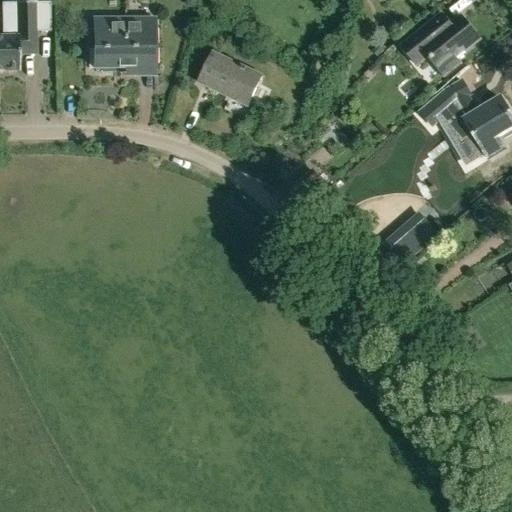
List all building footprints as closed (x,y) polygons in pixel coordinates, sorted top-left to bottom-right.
[(19,56),(36,56),(35,3),(17,3),(17,38),(0,38),(0,72),(19,72),(19,56)] [(417,67),(428,58),(444,78),(460,65),(457,61),(481,42),(462,18),(437,38),(429,27),(402,48),(417,67)] [(125,20),(126,69),(155,69),(154,19),(125,20)] [(126,69),(125,20),(94,20),(95,70),(126,69)] [(248,108),(262,77),(213,54),(199,85),(248,108)] [(480,113),(471,97),(472,97),(463,82),(446,92),(455,106),(456,106),(466,122),(465,122),(472,134),(466,138),(474,151),(480,147),(482,150),(502,138),(504,141),(511,136),(511,119),(500,100),(480,113)] [(341,133),(330,150),(342,158),(353,142),(341,133)] [(328,188),(319,178),(311,184),(320,195),(328,188)]
